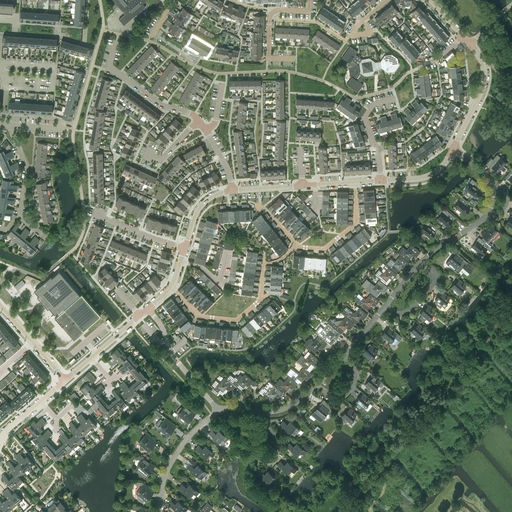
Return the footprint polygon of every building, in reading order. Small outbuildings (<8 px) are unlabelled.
[(113,0),(119,7),(123,10),(122,11),(123,11),(124,10),(126,13),(116,22),(121,28),(133,17),(144,7),(145,7),(142,3),(146,0),(113,0)] [(211,0),(208,5),(213,8),(218,0),(211,0)] [(218,11),(224,2),(220,0),(218,0),(213,8),(218,11)] [(363,10),(367,6),(361,0),(357,0),(356,1),(363,10)] [(359,13),(363,10),(356,1),(351,5),(359,13)] [(395,8),(398,6),(394,1),(391,3),(391,4),(387,7),(394,16),(399,12),(395,8)] [(0,3),(0,11),(13,12),(13,4),(2,3),(0,3)] [(226,16),(231,4),(229,3),(228,5),(225,4),(221,14),(226,16)] [(420,4),(419,5),(417,3),(412,7),(414,9),(410,13),(414,17),(422,10),(420,7),(422,6),(420,4)] [(232,7),(233,4),(231,4),(226,16),(231,18),(235,8),(232,7)] [(354,17),(359,13),(351,5),(347,9),(354,17)] [(188,18),(192,14),(183,7),(180,12),(188,18)] [(236,20),(241,7),(239,7),(238,9),(235,8),(231,18),(236,20)] [(242,11),(243,8),(241,7),(236,20),(241,22),(245,12),(242,11)] [(321,19),(327,10),(323,7),(317,16),(321,19)] [(390,19),(394,16),(387,7),(383,11),(390,19)] [(188,18),(180,12),(178,10),(174,15),(185,23),(188,18)] [(332,13),(327,10),(321,19),(326,22),(332,13)] [(425,14),(422,10),(414,17),(418,21),(419,20),(419,19),(425,14)] [(386,23),(390,19),(383,11),(379,14),(386,23)] [(423,23),(431,16),(427,12),(425,14),(419,19),(419,20),(423,23)] [(336,16),(332,13),(326,22),(330,25),(336,16)] [(382,26),(386,23),(379,14),(375,18),(382,26)] [(182,27),(185,23),(174,15),(173,17),(175,18),(173,21),(175,22),(182,27)] [(341,19),(336,16),(330,25),(335,28),(341,19)] [(434,20),(431,16),(423,23),(426,27),(434,20)] [(339,31),(345,22),(341,19),(335,28),(339,31)] [(438,24),(434,20),(426,27),(430,32),(438,24)] [(182,27),(175,22),(173,24),(171,23),(170,25),(180,33),(184,28),(182,27)] [(442,29),(438,24),(430,32),(433,36),(442,29)] [(177,37),(180,33),(170,25),(168,27),(170,28),(168,31),(177,37)] [(445,33),(442,29),(433,36),(437,40),(445,33)] [(318,42),(324,34),(318,30),(312,38),(316,41),(314,44),(316,45),(318,42)] [(391,41),(399,34),(396,30),(388,37),(391,41)] [(441,44),(449,37),(445,33),(437,40),(441,44)] [(323,46),(329,38),(324,34),(318,42),(321,45),(320,47),(322,49),(323,46)] [(403,38),(400,34),(399,34),(391,41),(395,45),(403,38)] [(192,47),(197,38),(193,35),(187,44),(192,47)] [(400,48),(409,41),(405,37),(403,38),(395,45),(395,46),(397,44),(400,48)] [(202,41),(198,38),(197,38),(192,47),(196,50),(202,41)] [(329,50),(335,42),(329,38),(323,46),(327,49),(325,51),(327,52),(329,50)] [(207,44),(202,41),(196,50),(199,52),(198,54),(200,55),(207,44)] [(412,45),(409,41),(400,48),(404,52),(412,45)] [(334,53),(340,45),(335,42),(329,50),(332,52),(331,55),(333,56),(335,53),(334,53)] [(206,56),(212,46),(207,44),(200,55),(202,56),(203,54),(206,56)] [(416,49),(412,45),(404,52),(408,56),(416,49)] [(158,52),(151,46),(147,50),(154,57),(157,54),(159,56),(161,54),(158,52)] [(349,70),(359,68),(358,65),(362,59),(355,55),(357,52),(350,46),(342,57),(349,63),(348,64),(349,70)] [(419,53),(416,49),(408,56),(411,60),(419,53)] [(156,59),(154,57),(147,50),(142,55),(149,62),(152,59),(155,61),(156,59)] [(398,65),(397,58),(391,54),(384,55),(380,61),(379,61),(379,65),(380,64),(381,65),(382,68),(387,72),(394,71),(398,65)] [(152,64),(149,62),(142,55),(138,60),(145,67),(148,63),(150,66),(152,64)] [(375,62),(369,58),(362,59),(358,65),(359,68),(359,72),(365,76),(372,75),(376,69),(381,68),(382,68),(381,65),(380,64),(379,65),(379,61),(375,62)] [(147,69),(145,67),(138,60),(133,65),(140,71),(143,68),(146,71),(147,69)] [(179,67),(171,62),(167,67),(175,72),(178,69),(181,71),(182,70),(182,69),(179,67)] [(143,74),(140,71),(133,65),(128,70),(135,77),(139,73),(141,76),(143,74)] [(178,75),(175,72),(167,67),(163,72),(171,78),(174,74),(176,76),(178,75)] [(359,68),(349,70),(350,76),(351,77),(346,84),(357,92),(363,85),(360,82),(365,76),(359,72),(359,68)] [(174,80),(171,78),(163,72),(159,77),(167,83),(170,80),(172,82),(174,80)] [(204,76),(196,72),(193,77),(202,82),(204,78),(207,80),(208,78),(204,76)] [(112,82),(113,78),(103,75),(102,78),(100,83),(110,86),(111,81),(112,82)] [(170,85),(167,83),(159,77),(155,83),(163,89),(166,85),(168,87),(170,85)] [(204,84),(202,82),(193,77),(190,83),(198,88),(200,84),(203,86),(204,84)] [(166,91),(163,89),(155,83),(151,89),(159,95),(162,91),(164,93),(166,91)] [(201,89),(198,88),(190,83),(186,88),(195,93),(197,90),(200,91),(201,89)] [(198,95),(195,93),(186,88),(183,94),(191,99),(194,96),(196,97),(198,95)] [(124,100),(130,93),(126,90),(120,98),(124,100)] [(463,96),(467,95),(467,92),(453,94),(453,100),(457,99),(457,101),(457,102),(462,104),(464,102),(462,101),(462,99),(463,98),(463,96)] [(128,103),(134,96),(130,93),(124,100),(128,103)] [(194,101),(191,99),(183,94),(179,101),(188,106),(190,101),(193,103),(194,101)] [(132,106),(138,99),(134,96),(128,103),(132,106)] [(341,110),(349,99),(346,97),(344,101),(342,99),(338,105),(336,107),(341,110)] [(136,109),(141,102),(138,99),(132,106),(136,109)] [(349,104),(351,100),(349,99),(341,110),(345,113),(351,105),(349,104)] [(421,101),(419,103),(415,100),(413,102),(423,113),(427,109),(426,108),(425,106),(421,101)] [(140,112),(145,105),(141,102),(136,109),(140,112)] [(419,116),(423,113),(413,102),(411,104),(414,107),(413,109),(419,116)] [(461,107),(462,104),(457,102),(455,104),(451,102),(448,107),(461,113),(462,111),(458,109),(459,106),(461,107)] [(349,117),(357,105),(355,103),(353,107),(351,105),(345,113),(349,117)] [(144,115),(149,108),(145,105),(140,112),(144,115)] [(357,110),(360,107),(357,105),(349,117),(354,120),(360,112),(357,110)] [(460,116),(461,113),(448,107),(446,112),(454,116),(456,114),(460,116)] [(147,118),(153,110),(149,108),(144,115),(147,118)] [(413,109),(410,111),(407,108),(405,110),(415,120),(419,116),(413,109)] [(151,121),(157,113),(153,110),(147,118),(151,121)] [(411,124),(415,120),(405,110),(403,112),(406,115),(404,117),(411,124)] [(453,118),(454,116),(446,112),(443,117),(456,123),(457,120),(453,118)] [(155,124),(161,116),(157,113),(151,121),(155,124)] [(399,116),(397,117),(396,113),(393,114),(397,127),(402,126),(399,116)] [(389,119),(386,120),(385,116),(382,117),(386,130),(392,129),(389,119)] [(378,133),(379,133),(381,132),(386,130),(382,117),(380,117),(381,122),(378,123),(379,123),(376,124),(378,133)] [(455,126),(456,123),(443,117),(441,121),(450,126),(451,124),(455,126)] [(180,127),(182,125),(175,119),(172,123),(180,130),(181,129),(180,127)] [(448,128),(450,126),(441,121),(438,126),(451,133),(452,130),(448,128)] [(179,132),(180,130),(172,123),(168,126),(175,132),(177,130),(179,132)] [(362,124),(358,125),(357,123),(348,126),(349,131),(363,127),(362,124)] [(173,134),(175,132),(168,126),(165,129),(174,137),(175,136),(173,134)] [(450,135),(451,133),(438,126),(436,131),(441,134),(439,136),(445,139),(446,136),(445,136),(446,133),(450,135)] [(360,131),(364,130),(363,127),(349,131),(351,136),(360,133),(360,131)] [(139,134),(140,132),(132,128),(130,133),(141,137),(141,135),(139,134)] [(172,139),(174,137),(165,129),(162,133),(168,139),(170,137),(172,139)] [(167,141),(168,139),(162,133),(159,136),(167,144),(168,143),(167,141)] [(366,135),(361,136),(360,133),(351,136),(353,142),(366,137),(366,135)] [(439,136),(438,138),(436,135),(431,138),(440,150),(442,148),(440,144),(442,143),(441,142),(442,141),(443,142),(445,139),(439,136)] [(166,146),(167,144),(159,136),(155,140),(162,146),(164,144),(166,146)] [(135,143),(136,141),(128,137),(126,141),(137,146),(138,144),(135,143)] [(363,141),(367,140),(366,137),(353,142),(354,147),(364,144),(363,141)] [(438,151),(440,150),(431,138),(427,141),(433,149),(435,148),(438,151)] [(431,151),(433,149),(427,141),(423,145),(431,156),(433,155),(431,151)] [(201,156),(205,153),(201,145),(196,148),(201,156)] [(429,158),(431,156),(423,145),(418,148),(424,156),(426,154),(429,158)] [(131,152),(132,149),(124,146),(122,150),(133,155),(134,153),(131,152)] [(196,158),(201,156),(196,148),(192,150),(196,158)] [(422,157),(424,156),(418,148),(414,151),(422,163),(425,161),(422,157)] [(132,157),(133,155),(122,150),(120,155),(128,158),(130,155),(132,157)] [(192,160),(196,158),(192,150),(188,152),(192,160)] [(0,159),(13,154),(12,151),(4,154),(3,151),(0,152),(0,159)] [(420,164),(422,163),(414,151),(409,154),(415,162),(417,161),(420,164)] [(188,163),(192,160),(188,152),(183,154),(188,163)] [(7,159),(14,156),(13,154),(0,159),(0,163),(1,165),(8,162),(7,159)] [(181,165),(185,162),(178,155),(174,159),(181,165)] [(506,163),(500,157),(496,155),(493,159),(491,158),(488,160),(486,164),(491,168),(492,168),(498,173),(500,170),(502,172),(502,171),(504,171),(505,170),(505,168),(503,166),(506,163)] [(178,169),(181,165),(174,159),(171,162),(178,169)] [(18,165),(18,164),(17,162),(10,165),(8,162),(1,165),(4,171),(18,165)] [(175,172),(178,169),(171,162),(168,166),(175,172)] [(126,175),(130,166),(126,164),(122,173),(126,175)] [(12,171),(19,168),(18,165),(4,171),(6,177),(11,175),(13,174),(12,171)] [(131,177),(135,168),(130,166),(126,175),(131,177)] [(172,176),(175,172),(168,166),(165,170),(172,176)] [(238,168),(239,172),(239,174),(247,173),(247,177),(249,177),(249,171),(247,171),(246,167),(238,168)] [(135,179),(139,170),(135,168),(131,177),(135,179)] [(48,170),(45,170),(35,169),(35,176),(44,177),(45,172),(48,172),(48,170)] [(140,181),(143,172),(139,170),(135,179),(140,181)] [(168,179),(172,176),(165,170),(161,173),(168,179)] [(144,183),(148,174),(143,172),(140,181),(144,183)] [(165,183),(168,179),(161,173),(158,177),(165,183)] [(217,182),(220,181),(216,173),(211,175),(217,185),(219,184),(217,182)] [(149,185),(152,176),(148,174),(144,183),(149,185)] [(215,186),(217,185),(211,175),(207,177),(211,185),(214,184),(215,186)] [(153,187),(157,178),(152,176),(149,185),(153,187)] [(209,187),(211,185),(207,177),(203,180),(209,190),(210,189),(209,187)] [(13,181),(10,181),(11,178),(6,178),(6,180),(3,179),(1,186),(17,189),(18,185),(13,184),(13,181)] [(475,187),(477,184),(472,179),(469,182),(470,183),(465,189),(475,198),(480,191),(475,187)] [(207,191),(209,190),(203,180),(199,182),(203,190),(206,188),(207,191)] [(45,184),(49,183),(48,181),(45,182),(36,184),(37,190),(46,188),(45,184)] [(198,190),(199,189),(195,183),(190,189),(198,197),(199,196),(197,194),(199,192),(198,190)] [(47,190),(50,190),(50,187),(46,188),(37,190),(38,197),(48,195),(47,190)] [(197,198),(198,197),(190,189),(186,193),(193,199),(195,197),(197,198)] [(8,196),(8,193),(0,192),(0,193),(0,198),(15,201),(15,198),(8,196)] [(191,201),(193,199),(186,193),(183,197),(192,204),(193,203),(191,201)] [(48,197),(51,196),(51,194),(48,195),(38,197),(39,203),(49,201),(48,197)] [(464,204),(467,201),(461,196),(458,200),(459,201),(454,207),(464,215),(470,209),(464,204)] [(119,209),(124,199),(119,197),(115,205),(118,206),(117,209),(119,209)] [(191,206),(192,204),(183,197),(180,200),(187,206),(189,204),(191,206)] [(275,209),(283,202),(279,198),(271,205),(268,209),(269,211),(273,207),(275,209)] [(125,209),(128,201),(124,199),(119,209),(121,210),(122,208),(125,209)] [(185,208),(187,206),(180,200),(177,204),(185,212),(187,210),(185,208)] [(49,203),(53,203),(52,201),(49,201),(39,203),(41,210),(50,208),(49,203)] [(279,213),(287,206),(283,202),(275,209),(271,213),(273,215),(277,211),(279,213)] [(133,213),(137,205),(132,203),(128,213),(129,214),(131,212),(133,213)] [(5,208),(6,206),(0,204),(0,210),(13,213),(13,210),(5,208)] [(184,213),(185,212),(177,204),(173,208),(180,214),(182,211),(184,213)] [(137,217),(141,207),(137,205),(133,213),(136,214),(135,217),(137,217)] [(283,217),(291,209),(287,206),(279,213),(275,217),(277,219),(281,215),(282,217),(283,217)] [(437,218),(435,220),(439,223),(441,221),(444,224),(441,226),(444,228),(446,226),(447,227),(452,220),(449,217),(452,214),(450,213),(441,206),(438,210),(437,211),(440,214),(437,218)] [(51,210),(54,209),(53,207),(50,208),(41,210),(42,216),(51,214),(51,210)] [(142,217),(146,209),(141,207),(137,217),(138,218),(139,216),(142,217)] [(286,221),(294,213),(291,209),(283,217),(282,217),(279,220),(281,222),(284,219),(286,221)] [(255,225),(268,215),(266,213),(262,216),(261,214),(252,221),(255,225)] [(290,225),(298,217),(294,213),(286,221),(283,224),(284,226),(288,223),(290,225)] [(52,217),(55,216),(55,214),(51,214),(42,216),(43,223),(53,222),(52,217)] [(266,220),(270,217),(268,215),(255,225),(259,229),(267,223),(266,220)] [(294,229),(302,221),(298,217),(290,225),(286,228),(288,230),(292,227),(294,229)] [(432,224),(427,220),(424,218),(421,221),(425,224),(420,230),(430,238),(435,232),(430,228),(432,224)] [(215,228),(217,223),(206,220),(205,222),(200,221),(200,223),(215,228)] [(262,234),(275,224),(273,221),(269,225),(267,223),(259,229),(262,234)] [(297,233),(305,225),(302,221),(294,229),(290,232),(292,234),(296,231),(297,232),(297,233)] [(15,230),(21,224),(18,222),(8,233),(7,233),(5,235),(2,234),(1,238),(7,239),(10,236),(13,238),(18,232),(15,230)] [(214,233),(215,228),(200,223),(199,226),(204,227),(203,230),(214,233)] [(272,229),(276,226),(275,224),(262,234),(266,238),(274,231),(272,229)] [(301,237),(309,229),(305,225),(297,233),(297,232),(294,236),(296,238),(299,234),(301,237)] [(364,227),(362,229),(358,225),(356,227),(366,240),(371,236),(364,227)] [(489,240),(497,231),(491,226),(482,236),(483,237),(481,239),(481,240),(484,242),(484,243),(487,245),(487,244),(490,241),(489,240)] [(362,243),(366,240),(356,227),(354,229),(357,233),(355,234),(362,243)] [(17,242),(27,230),(25,228),(20,234),(18,232),(13,238),(17,242)] [(25,238),(30,232),(27,230),(17,242),(22,246),(27,240),(25,238)] [(212,238),(214,233),(203,230),(202,233),(197,231),(197,234),(212,238)] [(269,242),(282,232),(280,230),(276,233),(274,231),(266,238),(269,242)] [(279,237),(283,234),(282,232),(269,242),(272,246),(281,239),(279,237)] [(355,234),(353,236),(350,232),(348,234),(358,246),(362,243),(355,234)] [(211,244),(212,238),(197,234),(196,236),(201,238),(200,240),(211,244)] [(354,250),(358,246),(348,234),(346,235),(349,239),(347,241),(354,250)] [(27,250),(37,238),(35,236),(30,242),(27,240),(22,246),(27,250)] [(481,240),(481,239),(478,237),(476,240),(477,241),(472,247),(482,255),(487,249),(490,252),(493,249),(487,244),(487,245),(484,243),(484,242),(481,240)] [(34,246),(40,240),(37,238),(27,250),(32,254),(37,248),(34,246)] [(276,251),(288,240),(287,238),(283,241),(281,239),(272,246),(276,251)] [(347,241),(345,243),(342,239),(339,241),(349,253),(354,250),(347,241)] [(113,250),(116,242),(112,240),(108,249),(113,250)] [(209,249),(211,244),(200,240),(199,243),(194,242),(194,244),(209,249)] [(286,246),(290,243),(288,240),(276,251),(279,255),(288,248),(286,246)] [(345,256),(349,253),(339,241),(337,242),(341,246),(338,248),(345,256)] [(208,254),(209,249),(194,244),(193,247),(198,248),(197,251),(208,254)] [(415,258),(420,252),(411,245),(407,250),(402,247),(397,252),(407,261),(412,255),(415,258)] [(338,248),(336,250),(333,246),(331,247),(341,260),(345,256),(338,248)] [(337,263),(341,260),(331,247),(329,249),(332,253),(330,255),(331,256),(333,258),(337,263)] [(257,255),(258,252),(247,250),(246,256),(257,257),(257,258),(262,258),(262,256),(257,255)] [(170,256),(171,253),(162,251),(161,255),(172,259),(172,257),(170,256)] [(206,259),(208,254),(197,251),(196,253),(191,252),(191,255),(206,259)] [(474,267),(463,259),(455,252),(446,263),(458,273),(463,267),(469,273),(474,267)] [(204,264),(206,259),(191,255),(190,257),(195,259),(194,261),(204,264)] [(403,269),(408,263),(400,256),(395,261),(391,258),(386,263),(396,272),(400,266),(403,269)] [(167,265),(168,263),(159,260),(158,265),(169,268),(170,266),(167,265)] [(283,263),(280,262),(279,262),(278,266),(271,266),(266,265),(266,268),(271,269),(271,271),(282,272),(282,266),(283,266),(283,263)] [(392,280),(397,274),(388,267),(385,264),(382,267),(385,270),(383,272),(379,269),(374,275),(384,283),(389,277),(392,280)] [(40,288),(33,294),(51,314),(73,340),(102,315),(80,291),(77,288),(80,285),(81,285),(71,274),(70,274),(69,275),(68,276),(60,267),(38,286),(39,287),(40,288)] [(99,279),(108,271),(105,267),(98,273),(100,276),(98,277),(99,279)] [(201,272),(199,269),(195,273),(197,276),(200,278),(204,274),(201,272)] [(104,281),(111,275),(108,271),(99,279),(100,280),(102,278),(104,281)] [(158,283),(161,281),(155,274),(151,278),(159,287),(160,285),(158,283)] [(105,286),(114,278),(111,275),(104,281),(106,283),(104,284),(105,286)] [(111,288),(118,282),(114,278),(105,286),(107,287),(109,286),(111,288)] [(157,288),(159,287),(151,278),(147,281),(153,288),(155,286),(157,288)] [(464,288),(466,285),(458,278),(451,286),(460,294),(465,288),(464,288)] [(186,291),(194,283),(190,279),(182,287),(178,291),(180,293),(184,289),(186,291)] [(374,286),(370,282),(366,279),(361,285),(375,296),(380,291),(383,293),(388,287),(379,280),(374,286)] [(151,290),(153,288),(147,281),(144,284),(151,293),(153,292),(151,290)] [(190,295),(198,287),(194,283),(186,291),(182,295),(184,297),(188,293),(190,295)] [(150,294),(151,293),(144,284),(140,287),(146,294),(148,292),(150,294)] [(144,296),(146,294),(140,287),(136,290),(144,299),(146,298),(144,296)] [(194,299),(201,291),(198,287),(190,295),(186,298),(188,300),(192,297),(193,299),(194,299)] [(143,301),(144,299),(136,290),(133,293),(139,300),(141,298),(143,301)] [(197,302),(205,295),(201,291),(194,299),(193,299),(190,302),(192,304),(195,300),(197,302)] [(448,300),(450,298),(442,291),(435,299),(436,300),(435,302),(435,304),(440,308),(442,305),(444,307),(449,301),(448,300)] [(370,294),(366,299),(358,293),(353,299),(366,310),(371,304),(374,307),(379,301),(370,294)] [(201,306),(209,298),(205,295),(197,302),(194,306),(196,308),(199,304),(201,306)] [(166,309),(179,299),(177,297),(173,300),(171,298),(162,305),(166,309)] [(274,299),(271,301),(268,297),(266,299),(277,311),(281,308),(274,299)] [(205,310),(213,302),(209,298),(201,306),(198,310),(200,312),(203,308),(205,310)] [(176,304),(180,301),(179,299),(166,309),(169,313),(178,306),(176,304)] [(273,315),(277,311),(266,299),(264,301),(267,305),(265,306),(273,315)] [(265,306),(263,308),(260,304),(258,306),(269,318),(273,315),(265,306)] [(422,315),(419,318),(424,322),(427,319),(429,321),(434,315),(433,314),(435,311),(427,304),(420,313),(422,315)] [(173,317),(185,307),(184,305),(180,308),(178,306),(169,313),(173,317)] [(264,322),(269,318),(258,306),(256,308),(259,312),(257,313),(264,322)] [(359,307),(354,313),(346,306),(341,312),(355,324),(360,318),(362,321),(367,315),(359,307)] [(183,313),(187,309),(185,307),(173,317),(176,322),(185,315),(183,313)] [(257,313),(255,315),(252,311),(250,313),(260,325),(264,322),(257,313)] [(256,329),(260,325),(250,313),(248,315),(251,319),(249,321),(256,329)] [(179,326),(192,316),(190,314),(186,317),(185,315),(176,322),(179,326)] [(190,321),(194,318),(192,316),(179,326),(183,330),(192,323),(190,321)] [(349,330),(354,324),(345,317),(343,320),(335,321),(335,319),(331,319),(331,318),(330,318),(327,321),(341,333),(346,328),(349,330)] [(249,321),(247,322),(244,318),(242,320),(252,332),(256,329),(249,321)] [(248,336),(252,332),(242,320),(240,322),(243,326),(241,328),(248,336)] [(431,333),(426,329),(417,322),(410,331),(420,339),(424,333),(426,335),(431,333)] [(320,326),(316,331),(318,333),(318,334),(328,343),(331,345),(335,340),(340,334),(332,326),(327,323),(323,328),(320,326)] [(402,337),(397,333),(388,326),(381,335),(391,343),(395,338),(399,341),(402,337)] [(9,332),(10,331),(6,327),(0,332),(0,336),(1,336),(3,338),(10,332),(9,332)] [(11,332),(10,333),(10,332),(3,338),(5,340),(0,345),(2,347),(14,336),(11,332)] [(17,341),(18,340),(14,336),(2,347),(4,349),(9,345),(11,347),(12,346),(14,344),(17,342),(18,342),(17,341)] [(322,349),(327,343),(318,336),(313,342),(309,338),(304,344),(314,352),(319,347),(322,349)] [(376,353),(378,351),(376,349),(371,345),(369,344),(362,352),(372,360),(377,354),(376,353)] [(109,364),(123,352),(118,347),(110,354),(112,356),(107,361),(109,364)] [(127,357),(123,352),(109,364),(111,366),(117,361),(119,364),(121,362),(127,357)] [(32,357),(28,353),(16,363),(14,365),(12,367),(16,372),(18,370),(16,367),(18,366),(23,361),(25,364),(32,358),(32,357)] [(309,372),(319,360),(310,353),(305,358),(301,355),(296,361),(309,372)] [(120,372),(134,360),(129,354),(127,357),(121,362),(123,364),(118,369),(120,372)] [(33,358),(32,359),(32,358),(25,364),(27,366),(22,370),(24,373),(37,362),(33,358)] [(135,367),(138,364),(134,360),(120,372),(122,374),(128,369),(130,372),(135,367)] [(39,366),(40,366),(37,362),(24,373),(26,374),(26,375),(31,370),(33,373),(40,367),(39,366)] [(32,382),(44,371),(41,367),(40,367),(33,373),(35,375),(30,380),(32,382)] [(138,371),(135,367),(130,372),(137,380),(139,378),(142,380),(145,377),(139,370),(138,371)] [(303,368),(298,373),(291,367),(286,373),(299,384),(304,378),(307,381),(312,375),(303,368)] [(47,375),(48,375),(44,371),(32,382),(34,384),(39,379),(41,382),(48,376),(47,375)] [(236,376),(235,377),(234,377),(230,374),(227,378),(241,390),(245,384),(248,387),(251,384),(253,386),(256,386),(256,381),(253,381),(245,374),(242,376),(240,374),(237,377),(236,376)] [(372,375),(365,383),(368,386),(367,387),(367,388),(367,389),(368,390),(369,390),(371,388),(375,391),(379,385),(381,387),(384,384),(381,382),(372,375)] [(292,390),(297,384),(289,376),(284,382),(280,378),(275,384),(285,393),(289,387),(292,390)] [(90,384),(96,379),(94,377),(80,389),(84,394),(93,387),(90,384)] [(140,388),(148,381),(145,377),(142,380),(139,378),(137,380),(131,385),(135,390),(139,386),(140,388)] [(237,388),(233,385),(224,378),(220,383),(215,380),(211,385),(210,385),(213,387),(211,390),(209,388),(209,389),(217,395),(216,394),(218,392),(221,394),(225,388),(228,391),(230,388),(234,391),(237,388)] [(131,385),(128,387),(124,381),(121,384),(133,397),(138,393),(135,390),(131,385)] [(260,393),(262,395),(270,402),(275,396),(278,398),(283,393),(274,385),(269,381),(264,387),(263,386),(258,391),(260,393)] [(28,386),(26,388),(21,383),(20,385),(30,397),(34,394),(33,393),(34,392),(28,386)] [(88,399),(102,387),(100,384),(94,389),(93,387),(84,394),(88,399)] [(128,402),(133,397),(121,384),(119,386),(123,391),(121,393),(128,402)] [(26,401),(30,397),(20,385),(17,387),(22,392),(19,394),(25,400),(26,400),(26,401)] [(99,394),(104,389),(102,387),(88,399),(93,404),(96,401),(101,396),(99,394)] [(121,408),(126,404),(114,390),(111,392),(116,398),(114,400),(118,405),(121,408)] [(19,394),(17,396),(12,391),(11,393),(21,405),(25,402),(24,401),(25,400),(19,394)] [(70,395),(75,401),(78,398),(74,392),(70,395)] [(363,392),(355,401),(365,409),(367,411),(372,405),(370,403),(369,402),(371,400),(363,393),(363,392)] [(17,409),(21,405),(11,393),(8,395),(13,399),(10,402),(16,408),(17,409)] [(8,412),(13,408),(2,396),(0,397),(4,403),(2,405),(7,411),(8,411),(8,412)] [(108,405),(101,396),(96,401),(99,405),(98,406),(100,407),(98,409),(102,414),(104,413),(108,410),(106,407),(108,405)] [(114,408),(118,405),(114,400),(108,405),(106,407),(108,410),(104,413),(107,416),(115,409),(114,408)] [(320,422),(328,413),(331,416),(332,414),(327,404),(323,400),(311,414),(320,422)] [(179,415),(177,418),(184,424),(187,421),(188,422),(196,413),(194,412),(197,410),(189,404),(187,406),(185,405),(178,414),(179,415)] [(350,408),(349,408),(348,407),(341,415),(344,417),(343,418),(343,419),(342,419),(342,420),(342,421),(343,421),(343,422),(344,422),(344,423),(345,423),(346,423),(347,422),(348,421),(351,423),(356,417),(355,417),(357,414),(351,409),(350,408)] [(88,417),(86,419),(81,413),(79,415),(91,429),(95,425),(88,417)] [(85,434),(91,429),(79,415),(76,418),(81,423),(78,425),(85,434)] [(30,432),(44,420),(41,417),(36,422),(34,420),(25,427),(30,432)] [(160,419),(155,424),(158,427),(168,436),(176,427),(166,418),(163,422),(160,419)] [(40,427),(46,422),(44,420),(30,432),(34,437),(40,432),(42,430),(40,427)] [(300,428),(293,423),(290,420),(287,424),(283,420),(280,424),(294,436),(300,428)] [(78,425),(76,427),(71,422),(69,424),(71,426),(81,438),(85,434),(78,425)] [(81,438),(71,426),(68,429),(73,434),(71,436),(78,445),(83,440),(81,438)] [(36,444),(50,432),(47,429),(42,434),(40,432),(34,437),(31,439),(36,444)] [(218,430),(216,433),(211,430),(208,433),(219,442),(222,439),(225,442),(228,438),(218,430)] [(46,439),(52,434),(50,432),(36,444),(40,449),(43,446),(48,442),(46,439)] [(71,436),(68,438),(63,433),(61,435),(73,449),(78,445),(71,436)] [(149,451),(157,442),(146,433),(139,442),(140,444),(139,450),(147,450),(147,449),(149,451)] [(68,453),(73,449),(61,435),(59,437),(63,443),(61,445),(65,450),(68,453)] [(55,450),(48,442),(43,446),(47,450),(45,451),(51,457),(55,454),(53,452),(55,450)] [(296,443),(294,446),(289,443),(286,446),(297,455),(300,452),(303,455),(306,451),(296,443)] [(65,450),(61,445),(55,450),(53,452),(55,454),(51,457),(54,461),(62,454),(61,453),(65,450)] [(206,445),(203,448),(199,445),(196,449),(207,458),(209,454),(213,457),(216,453),(206,445)] [(26,456),(24,458),(19,452),(17,454),(29,468),(34,464),(26,456)] [(24,472),(29,468),(17,454),(14,456),(19,462),(17,464),(24,472)] [(154,466),(142,456),(136,456),(135,459),(140,460),(141,461),(137,467),(147,475),(154,466)] [(17,464),(14,466),(9,461),(7,463),(11,468),(19,476),(24,472),(17,464)] [(287,461),(284,464),(280,461),(277,465),(288,474),(291,470),(294,473),(297,469),(287,461)] [(198,464),(195,468),(191,464),(187,468),(198,477),(201,480),(204,476),(207,472),(198,464)] [(19,476),(11,468),(9,470),(14,475),(11,477),(18,486),(23,481),(19,476)] [(267,471),(265,474),(260,470),(257,474),(268,483),(271,480),(274,482),(277,479),(267,471)] [(11,477),(9,479),(4,474),(1,476),(13,490),(18,486),(11,477)] [(141,487),(136,492),(139,494),(137,496),(137,499),(141,502),(144,501),(145,500),(146,501),(154,492),(144,483),(141,487)] [(189,484),(186,487),(182,483),(179,487),(183,490),(190,496),(193,493),(196,496),(199,492),(189,484)] [(15,491),(12,494),(7,488),(5,490),(17,504),(22,500),(15,491)] [(12,508),(17,504),(5,490),(2,492),(7,498),(5,500),(12,508)] [(5,500),(2,502),(0,499),(0,504),(6,511),(7,511),(12,508),(5,500)] [(64,508),(65,507),(58,499),(54,502),(58,505),(55,507),(57,510),(59,511),(66,511),(67,511),(64,508)] [(54,502),(53,500),(52,500),(48,503),(48,505),(49,506),(48,508),(49,509),(44,511),(55,511),(57,510),(55,507),(58,505),(54,502)] [(178,500),(175,503),(171,500),(168,504),(178,511),(184,511),(188,508),(178,500)] [(210,511),(209,511),(213,507),(207,502),(198,511),(210,511)]
